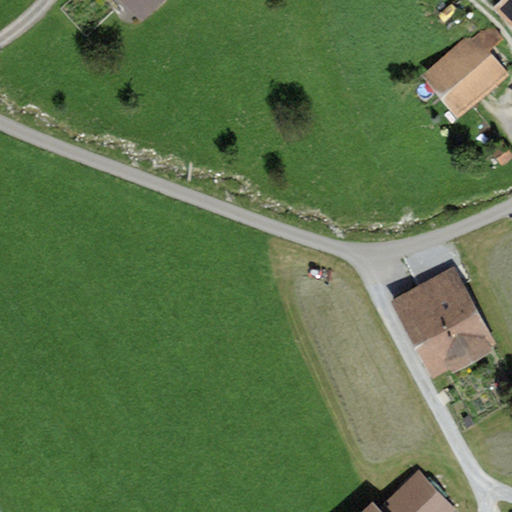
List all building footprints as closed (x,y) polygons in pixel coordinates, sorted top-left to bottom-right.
[(138,0),(146,8),(154,0),(138,0)] [(511,0),(508,0),(503,6),(511,15),(511,0)] [(501,37),(492,25),(434,71),(461,105),(498,75),(481,54),(501,37)] [(464,288),(459,291),(449,272),(400,298),(439,370),(493,342),(464,288)] [(371,511),(445,511),(451,507),(420,475),(379,511),(373,511),(371,511)]
